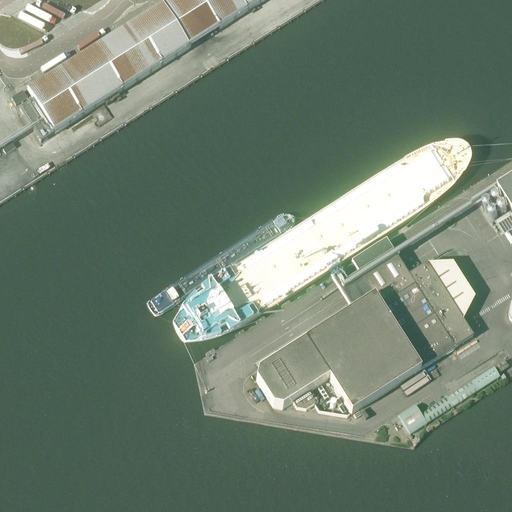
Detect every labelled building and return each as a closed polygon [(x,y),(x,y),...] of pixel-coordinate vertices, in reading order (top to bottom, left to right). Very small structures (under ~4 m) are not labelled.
[(172,0),(162,7),(161,5),(26,91),(32,101),(53,133),(54,135),(190,49),(188,47),(218,29),(219,31),(267,0),(172,0)] [(15,107),(26,100),(22,93),(12,99),(10,100),(15,107)] [(53,133),(32,101),(18,110),(40,144),(54,135),(53,133)] [(511,214),(511,185),(499,194),(511,214)] [(469,211),(468,204),(470,203),(469,199),(453,204),(456,214),(469,211)] [(328,381),(350,416),(454,350),(453,350),(471,339),(425,266),(407,278),(400,267),(392,253),(357,275),(366,288),(373,299),(257,373),(255,382),(272,409),(281,411),(292,404),(295,410),(305,412),(317,404),(310,393),(328,381)] [(452,408),(478,392),(498,379),(493,370),(472,383),(446,399),(452,408)] [(397,418),(408,436),(425,425),(414,407),(397,418)]
